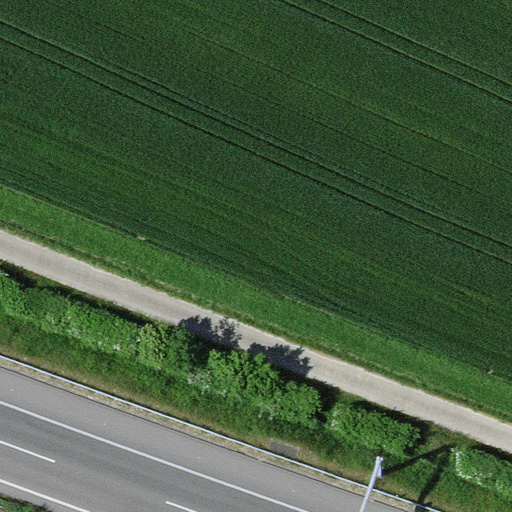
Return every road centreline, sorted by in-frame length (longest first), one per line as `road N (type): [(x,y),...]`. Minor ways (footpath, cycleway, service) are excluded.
road 1 (track): [(511,439),(0,244)]
road 2 (motorway): [(195,511),(0,441)]
